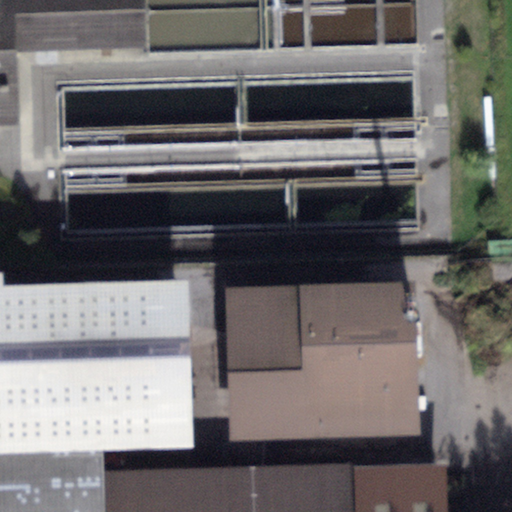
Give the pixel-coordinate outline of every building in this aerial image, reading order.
[(0,0),(0,120),(10,121),(8,48),(142,44),(140,0),(0,0)] [(0,418),(156,414),(179,330),(178,298),(170,291),(27,295),(27,313),(0,313),(0,418)] [(236,308),(239,424),(409,419),(406,303),(236,308)] [(352,511),(351,476),(262,479),(263,511),(352,511)] [(113,486),(113,511),(263,511),(262,479),(113,484),(113,486)] [(0,511),(113,511),(113,486),(0,489),(0,511)]
